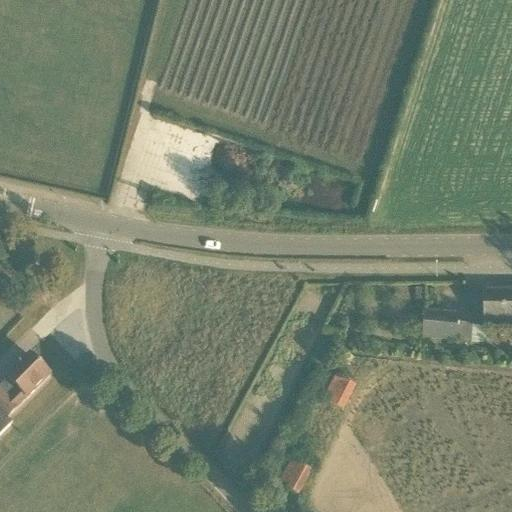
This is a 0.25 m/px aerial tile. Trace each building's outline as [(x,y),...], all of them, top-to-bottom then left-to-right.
[(485,326),(511,326),(511,291),(485,292),(485,326)] [(460,324),(461,317),(425,314),(424,334),(423,341),(458,344),(458,343),(460,324)] [(460,324),(458,343),(469,344),(471,325),(460,324)] [(0,412),(7,419),(50,376),(30,356),(7,379),(9,381),(0,389),(0,412)] [(344,410),(356,387),(335,376),(323,399),(344,410)] [(255,384),(220,447),(248,462),(283,400),(255,384)] [(299,495),(312,471),(291,460),(278,484),(299,495)]
